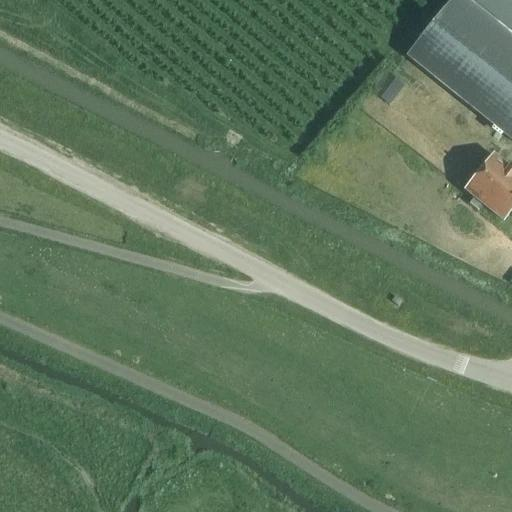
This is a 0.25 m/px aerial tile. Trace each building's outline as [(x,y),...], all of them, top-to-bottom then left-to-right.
[(511,143),(511,40),(460,0),(449,0),(404,58),(511,143)] [(511,0),(460,0),(511,40),(511,0)] [(388,74),(372,93),(384,102),(399,83),(388,74)] [(478,212),(482,206),(502,223),(511,210),(511,172),(493,157),(465,193),(474,200),(469,205),(478,212)] [(395,298),(391,303),(397,308),(401,303),(395,298)]
